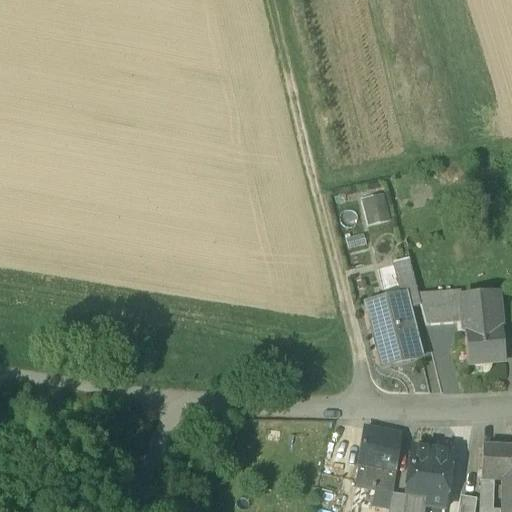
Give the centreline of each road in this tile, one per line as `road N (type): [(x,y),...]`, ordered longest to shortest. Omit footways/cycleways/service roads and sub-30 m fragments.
road 1 (track): [(270,0),(355,358),(358,411)]
road 2 (residential): [(511,412),(172,399)]
road 3 (unclassified): [(0,375),(172,399)]
road 4 (residential): [(172,399),(123,511)]
